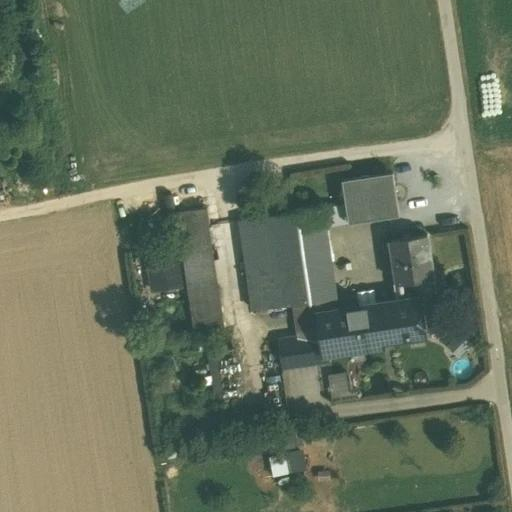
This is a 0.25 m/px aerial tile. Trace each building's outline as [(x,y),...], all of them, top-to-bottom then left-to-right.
[(353,204),(356,222),(400,215),(394,173),(350,180),(353,204)] [(325,226),(356,222),(353,204),(323,208),(325,226)] [(194,333),(226,329),(208,207),(177,211),(194,333)] [(338,310),(323,208),(241,220),(254,311),(294,306),(299,335),(322,331),(319,313),(338,310)] [(389,241),(399,301),(436,295),(426,235),(389,241)] [(338,310),(319,313),(322,331),(325,355),(426,340),(420,298),(399,301),(338,310)] [(325,355),(322,331),(299,335),(282,337),(286,362),(325,355)] [(333,371),(337,397),(356,394),(352,367),(333,371)] [(274,473),(310,468),(306,447),(271,453),(274,473)]
